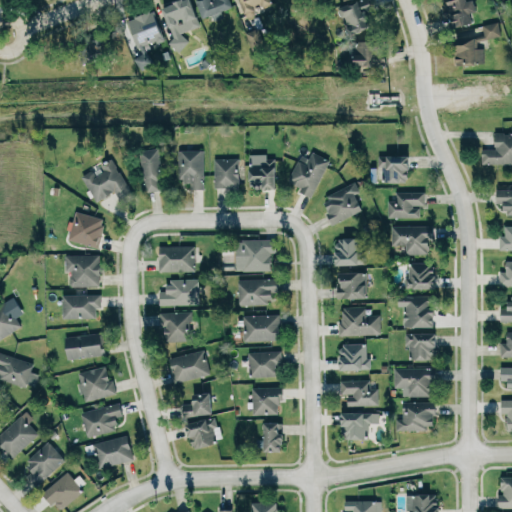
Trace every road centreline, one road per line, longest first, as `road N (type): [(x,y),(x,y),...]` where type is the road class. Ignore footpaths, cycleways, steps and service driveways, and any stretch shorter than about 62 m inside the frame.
road 1 (residential): [(468,511),(466,193),(433,127),(411,0)]
road 2 (residential): [(511,450),(468,449),(313,474),(171,477),(101,511)]
road 3 (residential): [(297,227),(280,220),(161,221),(132,237),(130,320),(171,477)]
road 4 (residential): [(313,511),(306,241),(297,227)]
